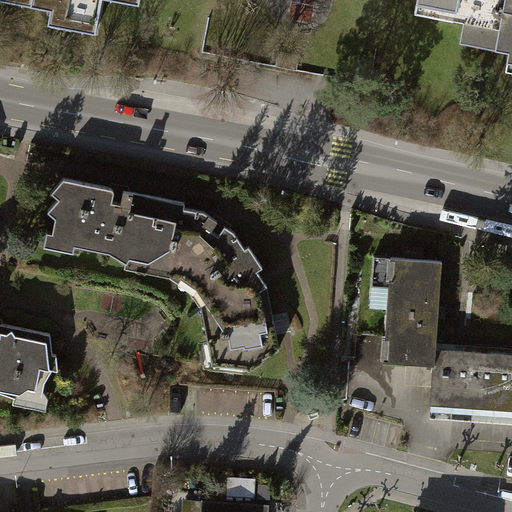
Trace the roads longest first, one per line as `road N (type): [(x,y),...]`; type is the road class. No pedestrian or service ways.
road 1 (secondary): [(511,201),(0,97)]
road 2 (residential): [(0,460),(224,444),(282,448),(327,462)]
road 3 (residential): [(327,462),(511,510)]
